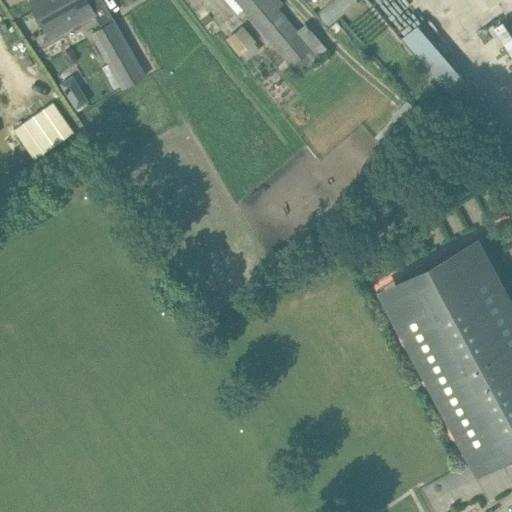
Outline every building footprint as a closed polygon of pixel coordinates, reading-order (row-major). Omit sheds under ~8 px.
[(33,0),(30,2),(46,31),(64,20),(68,28),(94,13),(86,0),(33,0)] [(307,68),(329,50),(311,28),(301,35),(279,8),(284,4),(280,0),(225,0),(238,14),(243,10),(291,67),(293,66),(298,72),(305,66),(307,68)] [(358,2),(355,0),(333,0),(318,12),(329,25),(358,2)] [(121,85),(122,88),(145,75),(114,20),(91,33),(108,64),(102,68),(115,89),(121,85)] [(454,90),(469,76),(419,23),(404,37),(454,90)] [(228,37),(241,54),(258,41),(244,24),(228,37)] [(54,102),(14,129),(34,159),(74,131),(54,102)] [(375,290),(467,464),(511,439),(511,326),(467,243),(375,290)]
